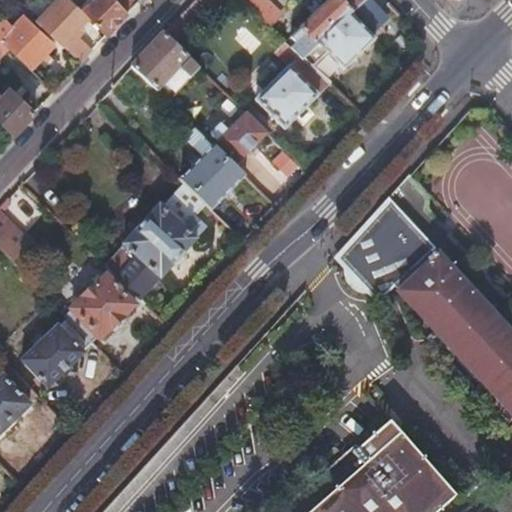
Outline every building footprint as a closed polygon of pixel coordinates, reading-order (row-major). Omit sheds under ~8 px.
[(73,0),(53,0),(35,18),(79,61),(91,49),(73,31),(89,15),(73,0)] [(127,10),(117,0),(87,0),(81,6),(89,15),(104,34),(127,10)] [(117,0),(127,10),(136,0),(135,0),(117,0)] [(191,0),(180,12),(191,22),(206,7),(198,0),(191,0)] [(242,0),(252,10),(268,24),(279,13),(265,0),(242,0)] [(288,44),(300,55),(349,11),(360,0),(326,0),(288,35),(292,40),(288,44)] [(349,11),(300,55),(308,63),(328,46),(345,65),(374,39),(349,11)] [(162,31),(173,42),(191,22),(180,12),(162,31)] [(0,16),(0,38),(9,47),(30,68),(55,42),(24,13),(12,24),(2,15),(0,16)] [(199,68),(173,42),(162,31),(131,65),(140,74),(157,90),(185,61),(195,71),(199,68)] [(0,56),(9,47),(0,38),(0,56)] [(300,55),(288,44),(284,40),(274,50),(288,64),(279,74),(274,69),(268,76),(272,80),(254,99),(283,128),(328,82),(308,63),(300,55)] [(127,88),(140,74),(131,65),(117,79),(127,88)] [(0,96),(0,123),(11,134),(33,111),(8,88),(0,97),(0,96)] [(98,99),(108,109),(118,119),(128,108),(109,88),(98,99)] [(229,131),(225,127),(221,123),(210,134),(237,162),(265,133),(245,114),(229,131)] [(243,177),(219,152),(194,128),(184,139),(203,158),(180,181),(209,211),(243,177)] [(387,200),(371,218),(340,253),(333,259),(345,270),(345,272),(345,280),(350,288),(352,291),(357,294),(361,295),(369,296),(378,306),(396,288),(406,298),(432,265),(429,262),(436,255),(434,253),(437,250),(387,200)] [(159,206),(122,245),(158,280),(196,242),(194,240),(204,230),(193,218),(182,228),(159,206)] [(0,245),(11,235),(0,224),(0,245)] [(132,257),(114,275),(137,297),(143,303),(156,289),(151,284),(156,280),(156,281),(158,280),(122,245),(121,246),(132,257)] [(511,323),(450,257),(406,298),(511,413),(511,323)] [(63,316),(66,319),(90,343),(137,297),(114,275),(109,270),(63,316)] [(90,343),(66,319),(57,327),(55,325),(19,361),(45,388),(83,354),(81,351),(90,343)] [(10,367),(0,376),(0,432),(36,395),(10,367)] [(438,511),(457,496),(392,422),(360,449),(371,462),(313,511),(308,511),(298,501),(284,511),(438,511)]
